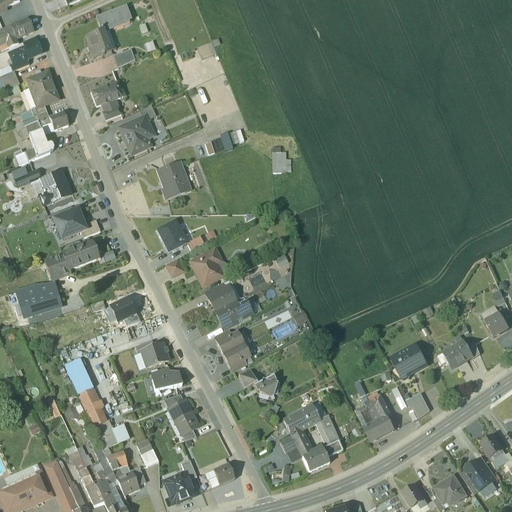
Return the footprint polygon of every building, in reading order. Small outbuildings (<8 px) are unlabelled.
[(17,0),(0,0),(0,2),(3,10),(4,10),(19,3),(17,0)] [(126,7),(95,19),(101,33),(103,32),(108,30),(131,21),(126,7)] [(27,21),(10,28),(16,41),(32,33),(27,21)] [(10,28),(0,32),(0,47),(16,41),(10,28)] [(116,51),(109,33),(108,33),(108,31),(108,30),(103,32),(111,53),(116,51)] [(101,33),(87,38),(92,52),(90,52),(93,61),(101,57),(102,58),(103,58),(104,57),(110,54),(111,54),(111,53),(103,32),(101,33)] [(34,39),(23,44),(25,50),(36,45),(34,39)] [(16,41),(0,47),(0,48),(2,53),(18,46),(16,41)] [(152,43),(145,46),(148,53),(155,51),(152,43)] [(36,45),(25,50),(19,53),(9,57),(13,67),(27,62),(41,56),(36,45)] [(130,51),(113,58),(117,70),(135,62),(130,51)] [(191,53),(181,56),(184,63),(193,59),(191,53)] [(27,62),(13,67),(10,68),(12,74),(14,74),(29,67),(27,62)] [(12,74),(0,79),(6,92),(6,91),(19,86),(19,87),(14,74),(12,74)] [(48,74),(27,82),(30,91),(33,98),(39,96),(43,107),(43,108),(44,108),(58,102),(48,74)] [(117,84),(107,88),(112,103),(115,102),(123,99),(117,84)] [(107,88),(91,94),(96,109),(103,106),(112,103),(107,88)] [(112,103),(103,106),(106,114),(118,109),(115,102),(112,103)] [(43,107),(31,112),(31,114),(33,119),(46,114),(44,108),(43,108),(43,107)] [(151,108),(139,113),(142,120),(144,119),(146,123),(156,118),(151,108)] [(106,114),(103,115),(106,122),(121,116),(118,109),(106,114)] [(31,114),(21,118),(23,123),(33,119),(31,114)] [(63,115),(38,124),(42,135),(44,134),(45,136),(68,128),(63,115)] [(33,119),(23,123),(25,129),(36,125),(34,119),(33,119)] [(142,120),(119,131),(131,157),(150,149),(149,148),(150,147),(150,146),(149,146),(143,133),(150,130),(146,123),(144,119),(142,120)] [(36,125),(25,129),(33,151),(24,155),(28,164),(50,155),(44,141),(47,140),(45,136),(44,134),(42,135),(38,124),(36,125)] [(245,143),(241,132),(229,136),(232,147),(245,143)] [(212,143),(217,154),(224,151),(219,140),(212,143)] [(208,157),(215,155),(210,143),(204,146),(208,157)] [(273,154),(274,175),(293,173),(292,162),(287,163),(286,153),(273,154)] [(177,165),(157,173),(164,191),(161,192),(165,203),(185,195),(191,193),(188,186),(186,187),(177,165)] [(42,181),(39,172),(26,177),(23,171),(13,175),(19,191),(41,182),(42,181)] [(42,181),(41,182),(47,197),(49,196),(52,204),(71,197),(66,187),(64,188),(59,175),(61,174),(42,181)] [(84,228),(77,212),(54,222),(62,241),(81,233),(86,231),(84,228)] [(175,222),(157,232),(168,254),(186,245),(175,222)] [(84,241),(100,234),(95,223),(84,228),(86,231),(81,233),(84,241)] [(192,251),(204,244),(201,239),(189,245),(192,251)] [(74,252),(62,257),(68,272),(69,272),(97,261),(90,245),(74,252)] [(215,251),(190,264),(203,289),(223,278),(216,266),(221,263),(215,251)] [(113,252),(102,256),(105,263),(115,259),(113,252)] [(62,257),(62,256),(56,258),(63,278),(71,275),(69,272),(68,272),(62,257)] [(276,262),(279,268),(288,264),(285,257),(276,262)] [(63,278),(56,258),(45,263),(52,282),(63,278)] [(178,262),(166,268),(172,279),(184,273),(178,262)] [(291,275),(278,282),(283,292),(290,288),(291,275)] [(54,285),(48,287),(34,288),(24,291),(26,296),(19,298),(18,298),(18,299),(23,314),(23,316),(26,315),(27,318),(32,317),(61,309),(54,285)] [(220,287),(205,294),(208,300),(222,292),(220,287)] [(222,292),(208,300),(216,314),(235,304),(227,289),(222,292)] [(492,296),(498,309),(505,305),(499,292),(492,296)] [(126,302),(108,310),(116,325),(134,317),(126,302)] [(102,303),(91,307),(93,314),(105,310),(102,303)] [(235,304),(216,314),(223,327),(234,321),(234,322),(237,321),(238,321),(240,319),(241,318),(242,318),(237,309),(235,304)] [(246,305),(237,309),(242,318),(241,318),(242,321),(252,316),(246,305)] [(486,325),(485,325),(494,339),(508,331),(504,324),(507,323),(504,319),(502,320),(500,317),(491,322),(489,319),(484,322),(486,325)] [(234,321),(223,327),(226,333),(227,333),(237,327),(234,322),(234,321)] [(226,333),(214,339),(217,344),(217,345),(230,338),(227,333),(226,333)] [(237,334),(230,338),(217,345),(217,344),(217,345),(223,357),(243,347),(237,334)] [(151,343),(135,349),(137,357),(141,356),(140,354),(153,349),(151,343)] [(463,344),(443,355),(448,364),(452,371),(472,359),(463,344)] [(153,349),(140,354),(141,356),(146,370),(169,363),(163,346),(153,349)] [(243,347),(223,357),(230,369),(242,362),(242,363),(250,359),(243,347)] [(416,347),(391,361),(402,380),(404,381),(407,380),(408,377),(412,375),(413,373),(417,371),(419,371),(426,367),(416,347)] [(443,355),(437,359),(442,367),(448,364),(443,355)] [(242,362),(230,369),(233,374),(245,368),(242,363),(242,362)] [(94,429),(109,423),(82,363),(67,370),(94,429)] [(168,369),(151,375),(153,382),(170,378),(168,369)] [(250,372),(238,379),(244,391),(253,386),(256,384),(250,372)] [(153,382),(152,382),(155,395),(158,394),(159,395),(161,398),(163,396),(169,391),(182,388),(181,385),(183,383),(179,378),(179,376),(153,382)] [(273,378),(266,382),(262,380),(261,384),(257,386),(256,384),(253,386),(257,394),(259,393),(258,396),(273,400),(277,386),(275,385),(276,384),(273,378)] [(402,411),(408,408),(399,388),(392,391),(402,411)] [(421,396),(406,403),(410,410),(412,409),(418,421),(430,413),(421,396)] [(180,397),(163,403),(167,411),(183,403),(180,397)] [(381,397),(365,406),(366,408),(368,412),(374,408),(384,404),(381,397)] [(183,403),(167,411),(182,438),(193,433),(199,429),(185,402),(183,403)] [(384,404),(374,408),(382,422),(387,419),(387,420),(391,417),(384,404)] [(312,407),(283,422),(291,438),(300,433),(315,425),(319,423),(319,422),(327,418),(326,418),(319,422),(312,407)] [(68,419),(82,416),(80,408),(66,410),(68,419)] [(366,408),(356,413),(360,422),(367,419),(364,414),(368,412),(366,408)] [(413,414),(409,417),(413,424),(418,422),(413,414)] [(327,418),(319,422),(319,423),(315,425),(326,448),(338,443),(327,418)] [(367,419),(360,422),(365,431),(371,427),(367,419)] [(365,431),(364,431),(371,444),(396,431),(394,426),(391,428),(387,420),(387,419),(382,422),(371,427),(365,431)] [(109,423),(94,429),(106,458),(121,452),(109,423)] [(193,433),(182,438),(184,443),(196,439),(193,433)] [(310,453),(300,433),(291,438),(296,449),(301,459),(302,459),(311,455),(310,453)] [(493,437),(480,445),(490,461),(503,453),(493,437)] [(291,438),(280,444),(285,455),(296,449),(291,438)] [(326,448),(322,450),(326,459),(342,452),(338,443),(326,448)] [(106,460),(100,449),(93,452),(103,472),(110,468),(106,460)] [(302,459),(309,474),(329,465),(326,459),(322,450),(311,455),(302,459)] [(152,452),(141,457),(146,469),(158,464),(152,452)] [(70,458),(78,474),(86,470),(78,454),(70,458)] [(117,457),(106,460),(110,468),(116,482),(122,480),(118,471),(126,466),(124,459),(118,461),(117,457)] [(503,460),(511,475),(511,460),(509,457),(503,460)] [(497,481),(482,460),(477,464),(491,485),(497,481)] [(44,468),(58,499),(70,494),(69,490),(57,462),(44,468)] [(185,476),(188,483),(196,480),(190,463),(182,466),(185,476)] [(477,464),(465,472),(479,493),(492,485),(491,485),(477,464)] [(228,466),(213,473),(215,479),(219,488),(234,481),(228,466)] [(103,472),(90,478),(95,489),(97,493),(106,488),(113,484),(114,486),(117,484),(116,482),(110,468),(103,472)] [(86,470),(78,474),(81,481),(89,477),(86,470)] [(140,472),(132,475),(137,486),(144,482),(140,472)] [(213,473),(205,476),(208,482),(215,479),(213,473)] [(40,474),(0,491),(0,502),(4,511),(21,511),(51,499),(40,474)] [(122,480),(116,482),(117,484),(124,497),(139,491),(137,486),(132,475),(122,480)] [(185,476),(166,484),(175,506),(194,498),(188,483),(185,476)] [(89,477),(81,481),(87,493),(95,489),(90,478),(89,477)] [(453,478),(433,490),(439,499),(443,506),(444,506),(442,503),(450,499),(454,505),(466,498),(453,478)] [(369,490),(377,503),(395,492),(387,479),(369,490)] [(415,487),(402,495),(411,510),(418,506),(421,511),(427,507),(424,502),(415,487)] [(85,510),(75,488),(69,490),(70,494),(76,505),(79,511),(83,510),(83,511),(85,510)] [(110,496),(106,488),(97,493),(101,501),(104,506),(106,511),(109,511),(117,508),(111,495),(110,496)] [(97,493),(95,489),(87,493),(94,509),(102,507),(104,506),(101,501),(97,493)] [(70,494),(58,499),(63,511),(70,511),(70,508),(76,505),(70,494)] [(443,506),(439,499),(433,503),(438,511),(443,511),(446,510),(443,506)]
